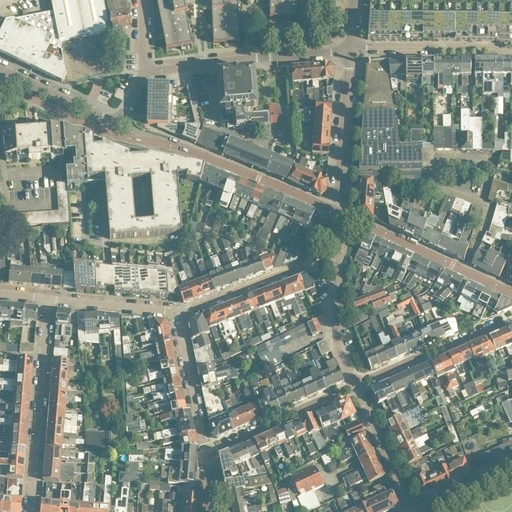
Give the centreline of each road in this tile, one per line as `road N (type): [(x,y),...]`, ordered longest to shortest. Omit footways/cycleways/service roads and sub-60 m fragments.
road 1 (unclassified): [(340,213),(151,141),(120,118)]
road 2 (residential): [(29,511),(47,299)]
road 3 (unclassified): [(143,72),(350,49)]
road 4 (unclassified): [(511,294),(340,213)]
road 5 (residential): [(511,318),(354,385)]
road 6 (residential): [(175,312),(293,268),(337,263)]
road 7 (residential): [(340,213),(350,49)]
road 8 (residential): [(354,385),(206,452)]
road 9 (residential): [(350,49),(511,52)]
road 10 (residential): [(206,452),(175,312)]
road 11 (residential): [(414,510),(354,385)]
road 12 (residential): [(175,312),(47,299)]
road 13 (residential): [(120,118),(97,118),(4,71)]
road 14 (unclassified): [(354,385),(336,347),(337,263)]
